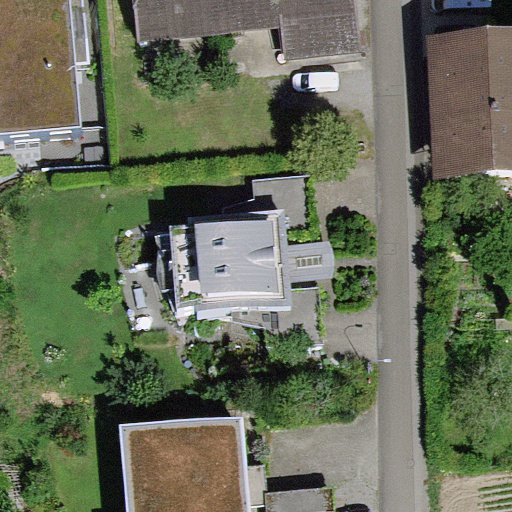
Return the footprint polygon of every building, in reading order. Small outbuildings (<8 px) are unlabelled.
[(0,0),(0,142),(82,136),(77,72),(89,71),(83,0),(0,0)] [(134,0),(140,49),(281,34),(284,66),(363,57),(357,0),(134,0)] [(511,42),(426,45),(431,189),(511,185),(511,42)] [(188,235),(171,235),(178,327),(232,322),(234,333),(267,338),(268,355),(325,352),(320,284),(334,283),(335,273),(336,263),(334,255),(331,247),(317,247),(310,182),(253,186),(254,204),(224,216),(224,224),(189,228),(188,235)] [(243,427),(119,438),(125,511),(251,511),(268,510),(267,499),(264,469),(247,471),(243,427)] [(333,511),(332,491),(267,499),(268,510),(267,511),(333,511)]
